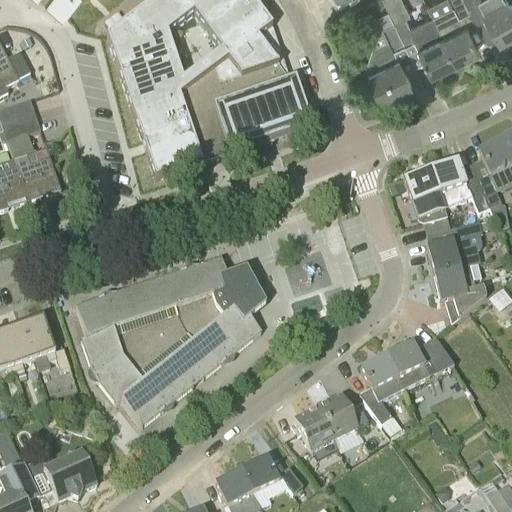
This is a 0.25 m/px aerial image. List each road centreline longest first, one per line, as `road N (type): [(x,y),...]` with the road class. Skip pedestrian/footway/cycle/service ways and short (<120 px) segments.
road 1 (residential): [(122,511),(389,296),(391,263),(356,158)]
road 2 (residential): [(356,158),(111,235)]
road 3 (residential): [(62,37),(111,235)]
road 4 (residential): [(356,158),(291,0)]
road 5 (residential): [(511,91),(356,158)]
